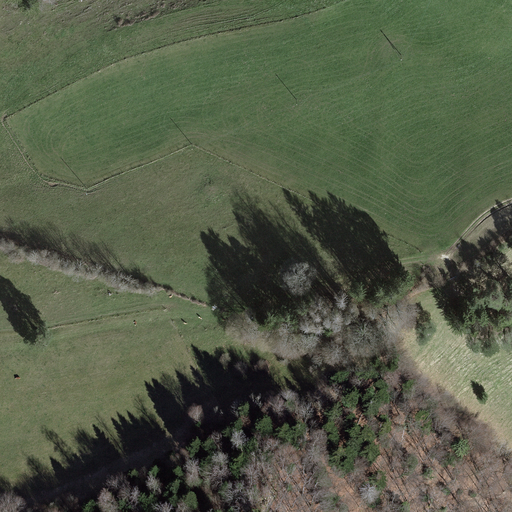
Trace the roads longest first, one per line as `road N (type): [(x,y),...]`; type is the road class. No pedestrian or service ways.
road 1 (track): [(0,328),(164,306),(234,309),(447,256)]
road 2 (track): [(511,291),(462,293),(447,256),(480,216),(511,200)]
